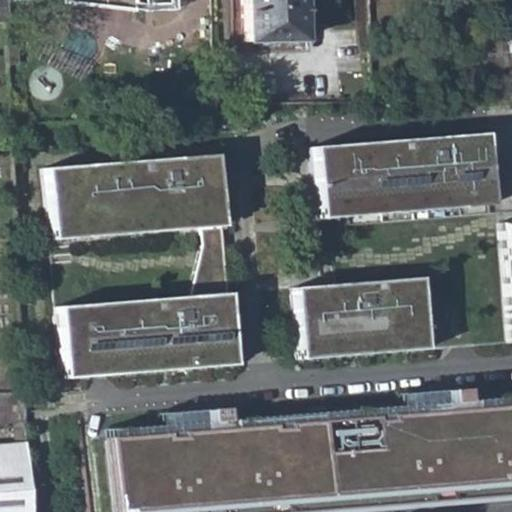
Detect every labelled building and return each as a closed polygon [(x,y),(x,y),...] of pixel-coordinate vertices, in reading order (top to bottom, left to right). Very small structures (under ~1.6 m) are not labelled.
[(64,0),(65,2),(130,10),(130,0),(64,0)] [(238,0),(240,41),(295,39),(292,0),(238,0)] [(493,75),(496,99),(511,99),(511,71),(504,35),(473,40),(480,76),(493,75)] [(14,62),(15,45),(5,45),(6,62),(14,62)] [(196,77),(196,118),(210,118),(210,106),(210,77),(196,77)] [(312,220),(484,206),(478,135),(312,148),(307,148),(312,220)] [(39,170),(44,241),(194,229),(216,228),(211,156),(39,170)] [(511,219),(494,223),(503,344),(511,342),(511,219)] [(196,247),(184,298),(221,294),(216,228),(194,229),(196,247)] [(420,350),(414,279),(288,289),(293,361),(420,350)] [(221,294),(184,298),(49,308),(56,380),(227,366),(221,294)] [(448,390),(449,403),(464,401),(463,389),(448,390)] [(102,431),(103,439),(511,406),(511,397),(464,401),(449,403),(448,390),(394,395),(395,407),(222,421),(207,422),(206,410),(152,415),(153,427),(102,431)] [(0,393),(0,422),(10,423),(12,452),(0,452),(0,511),(25,511),(21,393),(0,393)] [(81,511),(299,511),(511,495),(511,406),(103,439),(103,442),(76,444),(81,511)] [(221,409),(206,410),(207,422),(222,421),(221,409)]
